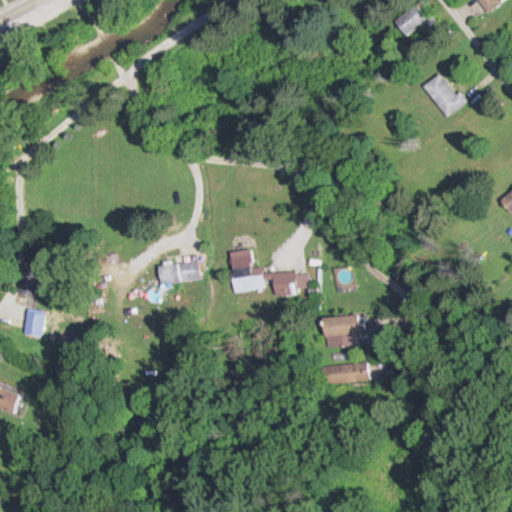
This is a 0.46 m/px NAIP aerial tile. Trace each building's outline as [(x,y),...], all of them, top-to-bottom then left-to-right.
[(482,0),(491,11),(505,0),(482,0)] [(432,19),(420,3),(398,20),(409,35),(432,19)] [(427,85),(451,115),(471,100),(463,90),(459,93),(443,73),(427,85)] [(278,294),(301,293),(299,269),(266,272),(266,265),(257,266),(255,247),(235,249),(238,290),(270,287),(270,284),(277,284),(278,294)] [(163,263),(165,283),(205,278),(202,258),(163,263)] [(50,298),(56,271),(48,270),(49,264),(29,260),(22,292),(50,298)] [(329,315),(330,344),(363,343),(362,314),(329,315)] [(327,366),(329,385),(373,379),(370,361),(327,366)] [(0,406),(15,413),(25,390),(12,384),(11,387),(0,382),(0,406)]
